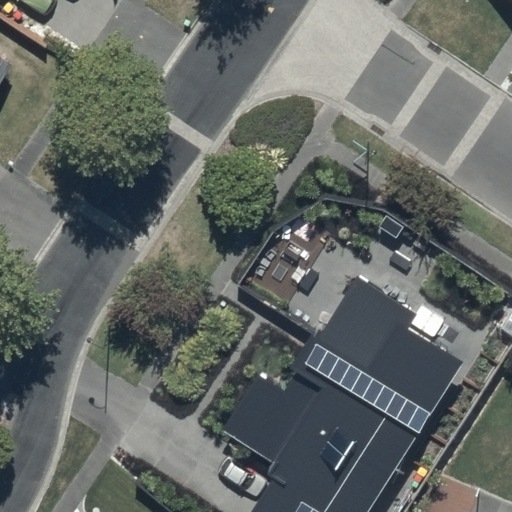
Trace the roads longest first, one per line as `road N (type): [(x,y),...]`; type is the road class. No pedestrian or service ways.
road 1 (residential): [(54,307),(260,5)]
road 2 (residential): [(511,170),(260,5)]
road 3 (residential): [(54,307),(40,435),(2,511)]
